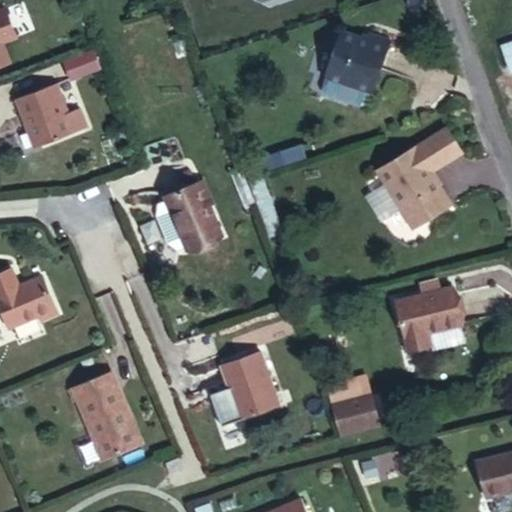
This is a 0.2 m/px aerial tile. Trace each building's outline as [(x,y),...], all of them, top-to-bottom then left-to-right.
[(0,59),(12,54),(3,33),(17,27),(6,0),(2,0),(0,1),(0,59)] [(374,44),(347,35),(331,79),(332,80),(327,92),(330,98),(365,110),(371,108),(375,95),(379,97),(398,46),(377,38),(374,44)] [(511,40),(500,44),(510,74),(511,73),(511,40)] [(85,57),(60,67),(66,84),(92,74),(85,57)] [(70,132),(60,107),(51,82),(9,100),(28,149),(70,132)] [(72,103),(60,107),(70,132),(80,127),(72,103)] [(445,135),(375,177),(408,232),(449,208),(429,178),(460,159),(445,135)] [(303,146),(270,152),(272,165),(305,159),(303,146)] [(208,183),(193,190),(203,213),(218,207),(208,183)] [(203,213),(193,190),(156,205),(158,209),(149,212),(146,224),(157,250),(168,256),(176,252),(178,256),(223,237),(211,210),(203,213)] [(3,271),(0,271),(0,313),(20,306),(23,311),(40,304),(23,262),(3,271)] [(450,294),(393,310),(407,356),(429,351),(426,342),(459,333),(460,333),(450,294)] [(459,333),(426,342),(429,351),(430,358),(463,349),(459,333)] [(236,398),(249,424),(287,409),(277,390),(265,356),(233,366),(244,394),(236,398)] [(97,359),(58,375),(87,445),(128,427),(97,359)] [(371,393),(329,404),(342,437),(380,427),(371,393)] [(511,433),(508,420),(461,435),(472,475),(511,463),(511,433)] [(307,511),(303,502),(280,511),(307,511)]
